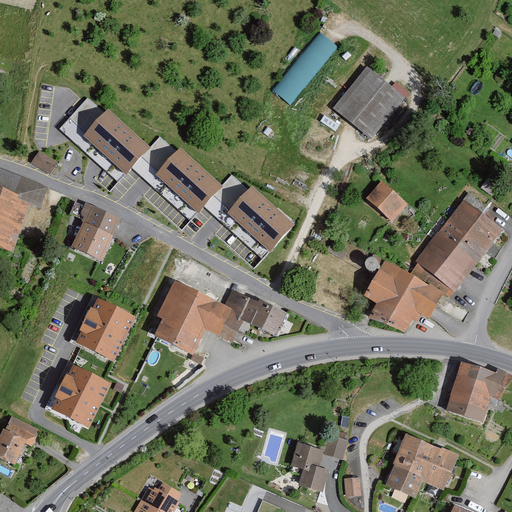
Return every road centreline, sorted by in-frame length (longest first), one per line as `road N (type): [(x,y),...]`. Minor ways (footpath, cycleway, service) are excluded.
road 1 (unclassified): [(0,162),(116,207),(331,321),(353,346)]
road 2 (tertiary): [(47,511),(69,485),(196,395),(256,367),(353,346)]
road 3 (residential): [(459,346),(437,390),(364,438),(367,511)]
